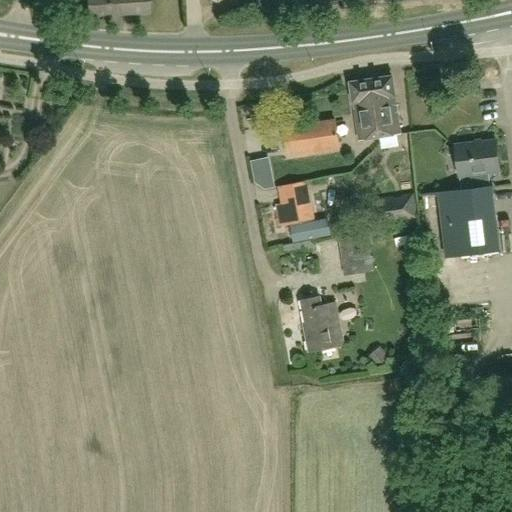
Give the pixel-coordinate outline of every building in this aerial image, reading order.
[(148,0),(87,0),(88,17),(149,12),(148,0)] [(392,75),(372,79),(380,136),(401,133),(392,75)] [(380,136),(372,79),(351,82),(360,139),(380,136)] [(340,146),(336,121),(284,128),(288,154),(340,146)] [(456,145),(459,176),(500,172),(497,140),(456,145)] [(265,189),(274,188),(272,178),(255,182),(255,183),(265,189)] [(281,204),(276,205),(281,227),(309,221),(301,183),(278,187),(281,204)] [(492,187),(440,193),(447,257),(499,251),(492,187)] [(377,227),(419,219),(414,193),(372,201),(377,227)] [(310,223),(298,225),(301,240),(330,234),(327,219),(311,223),(310,223)] [(367,235),(338,239),(344,276),(371,272),(367,235)] [(295,243),(283,245),(285,253),(315,247),(314,240),(295,243)] [(321,296),(303,300),(308,323),(305,324),(311,351),(337,346),(337,345),(345,343),(339,314),(333,315),(330,304),(323,305),(321,296)] [(442,342),(469,340),(468,328),(441,330),(442,342)] [(403,462),(402,477),(412,478),(413,463),(403,462)]
